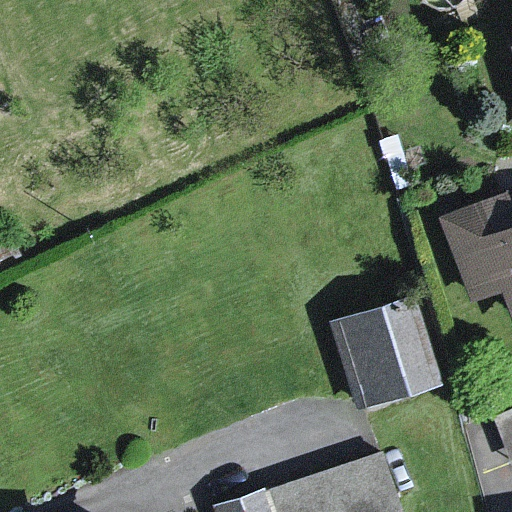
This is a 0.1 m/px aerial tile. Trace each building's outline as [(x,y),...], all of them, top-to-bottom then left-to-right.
[(511,48),(501,52),(511,91),(511,48)] [(511,273),(499,230),(510,226),(501,196),(432,220),(455,299),(496,292),(511,284),(511,273)] [(511,225),(510,226),(499,230),(511,273),(511,284),(496,292),(510,336),(511,335),(511,225)] [(412,303),(331,324),(361,413),(439,389),(412,303)] [(266,511),(262,496),(204,508),(205,511),(266,511)]
